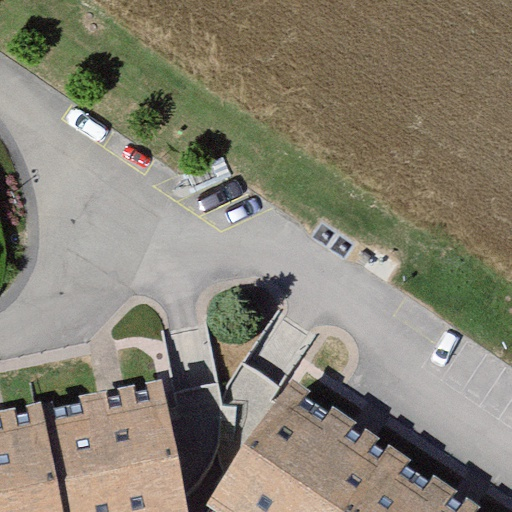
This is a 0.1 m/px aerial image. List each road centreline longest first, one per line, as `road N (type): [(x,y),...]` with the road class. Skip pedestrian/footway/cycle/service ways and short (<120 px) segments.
road 1 (residential): [(13,337),(116,281),(188,261),(265,262),(315,289),(367,337),(398,384),(511,471)]
road 2 (residential): [(13,337),(43,296),(51,252),(43,175),(0,103)]
